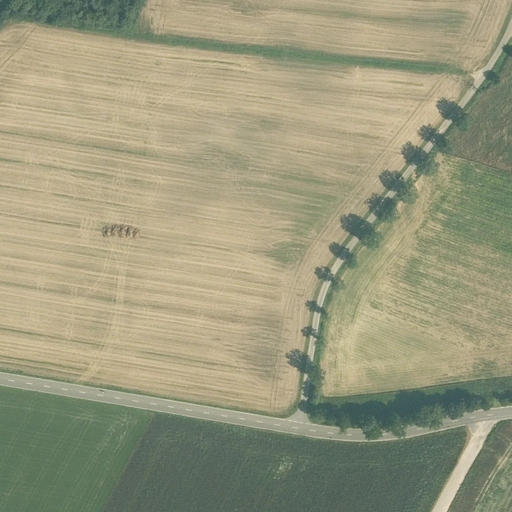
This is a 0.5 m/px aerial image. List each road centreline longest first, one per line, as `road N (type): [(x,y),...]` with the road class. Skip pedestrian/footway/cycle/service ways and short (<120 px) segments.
road 1 (unclassified): [(511,414),(371,436),(0,379)]
road 2 (track): [(299,427),(343,271),(511,48)]
